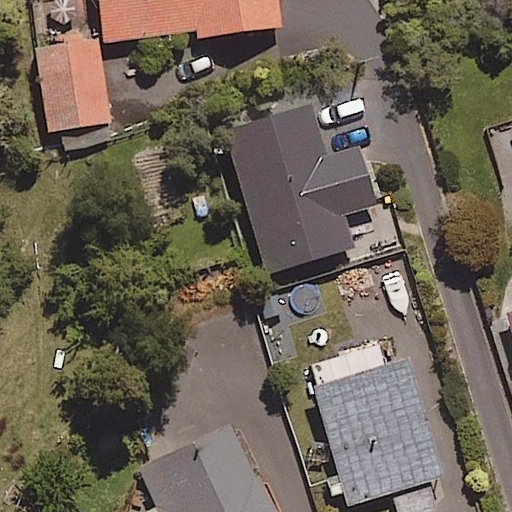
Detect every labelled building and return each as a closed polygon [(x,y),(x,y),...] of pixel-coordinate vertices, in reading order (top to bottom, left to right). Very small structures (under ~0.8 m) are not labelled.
[(193,42),(281,30),(276,0),(90,0),(97,46),(192,33),(193,42)] [(89,147),(109,144),(94,43),(30,52),(42,135),(86,128),(89,147)] [(511,314),(502,318),(511,351),(511,314)] [(437,480),(407,384),(384,369),(308,392),(344,509),(389,495),(394,511),(431,511),(432,511),(424,484),(437,480)] [(189,442),(181,426),(158,437),(168,458),(133,475),(150,511),(147,511),(264,511),(224,426),(189,442)]
